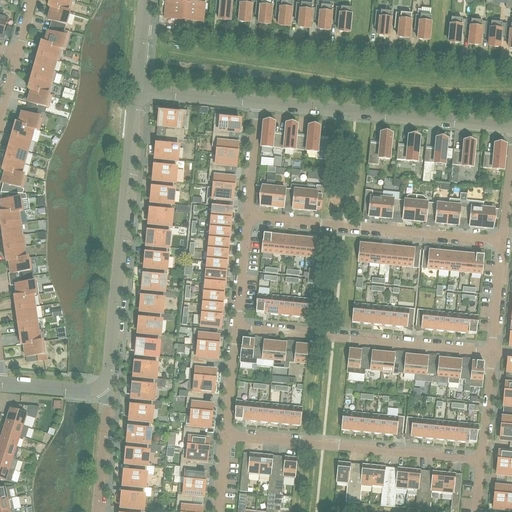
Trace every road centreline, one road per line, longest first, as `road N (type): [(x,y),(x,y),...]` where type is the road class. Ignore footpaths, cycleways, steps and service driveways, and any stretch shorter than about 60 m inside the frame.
road 1 (residential): [(143,27),(511,64)]
road 2 (unclassified): [(101,386),(111,366),(138,90)]
road 3 (residential): [(494,353),(237,330)]
road 4 (residential): [(481,460),(226,434)]
road 5 (residential): [(503,240),(248,216)]
road 6 (unclassified): [(511,127),(258,102)]
road 7 (residential): [(96,511),(108,398),(101,386)]
road 8 (unclassified): [(258,102),(138,90)]
